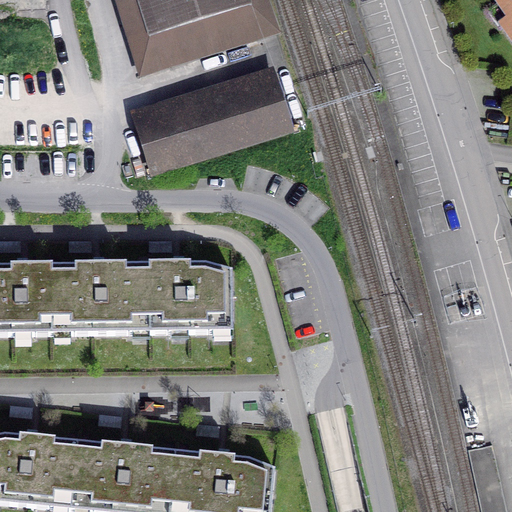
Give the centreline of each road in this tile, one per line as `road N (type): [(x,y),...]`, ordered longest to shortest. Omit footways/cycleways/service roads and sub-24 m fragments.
road 1 (residential): [(0,197),(226,203),(301,233),(332,287),(384,511)]
road 2 (residential): [(410,0),(511,299)]
